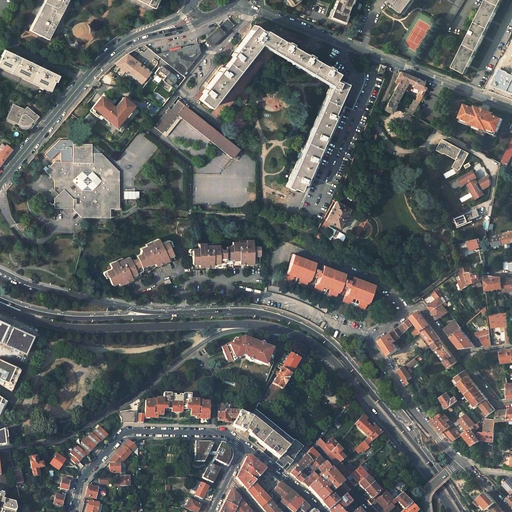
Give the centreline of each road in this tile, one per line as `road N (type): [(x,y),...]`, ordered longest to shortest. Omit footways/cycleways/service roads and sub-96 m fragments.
road 1 (secondary): [(463,511),(404,431),(315,333),(265,313),(167,313)]
road 2 (tertiary): [(0,448),(57,441),(225,330),(278,328)]
road 3 (residential): [(236,2),(511,108)]
road 4 (secondary): [(0,306),(69,327),(278,328)]
road 5 (secondary): [(278,328),(331,358),(453,511)]
road 6 (residential): [(243,446),(220,431),(124,430),(83,473),(72,511)]
road 7 (track): [(486,270),(462,263),(447,238),(419,223),(398,172),(353,237)]
road 8 (tertiary): [(143,34),(97,65),(0,181)]
road 9 (residential): [(459,460),(415,412),(372,344),(376,331),(411,310)]
road 10 (tertiary): [(167,313),(0,275)]
road 11 (secondary): [(167,313),(53,316),(0,299)]
road 12 (residential): [(373,511),(312,442),(340,408)]
